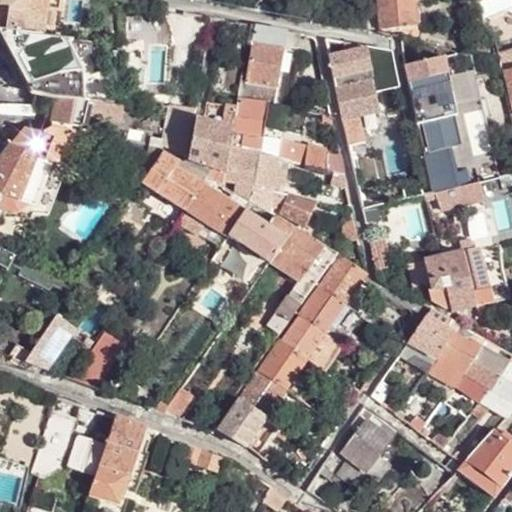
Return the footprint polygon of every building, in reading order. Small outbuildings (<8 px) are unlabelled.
[(0,0),(0,29),(38,35),(40,30),(45,0),(0,0)] [(58,0),(45,0),(40,30),(52,33),(58,0)] [(414,0),(378,0),(380,31),(417,28),(414,0)] [(511,3),(511,0),(495,0),(483,6),(485,15),(511,3)] [(226,20),(213,17),(210,34),(224,37),(226,20)] [(251,24),(240,22),(239,32),(244,33),(244,36),(249,37),(251,24)] [(253,47),(257,26),(251,24),(249,37),(249,45),(253,47)] [(287,31),(257,26),(253,47),(247,84),(277,89),(285,47),(287,31)] [(380,34),(400,38),(400,37),(418,42),(417,28),(380,31),(380,34)] [(81,98),(80,82),(78,72),(61,39),(38,35),(0,29),(0,34),(30,92),(53,96),(81,98)] [(302,34),(287,31),(285,47),(298,50),(302,34)] [(80,82),(88,81),(86,76),(96,71),(84,52),(84,43),(65,39),(61,39),(78,72),(80,82)] [(331,69),(338,68),(332,41),(325,39),(331,69)] [(298,50),(285,47),(277,89),(291,91),(298,50)] [(511,53),(498,55),(499,59),(502,73),(511,70),(511,53)] [(404,67),(408,83),(448,74),(445,58),(404,67)] [(332,75),(335,87),(371,80),(368,67),(332,75)] [(511,70),(502,73),(509,105),(510,112),(511,115),(511,70)] [(424,155),(463,147),(454,100),(451,85),(448,74),(408,83),(424,155)] [(335,87),(342,119),(348,144),(363,141),(364,140),(358,116),(378,111),(371,80),(335,87)] [(274,106),(277,89),(247,84),(241,83),(239,99),(269,105),(274,106)] [(50,121),(80,128),(82,119),(118,123),(120,103),(93,100),(86,99),(81,98),(53,96),(50,121)] [(231,147),(260,155),(263,138),(269,105),(239,99),(238,106),(234,127),(231,147)] [(234,127),(238,106),(228,105),(225,125),(234,127)] [(269,105),(263,138),(281,142),(282,139),(283,132),(286,114),(287,109),(274,106),(269,105)] [(510,112),(509,105),(496,108),(498,114),(510,112)] [(283,132),(289,133),(292,116),(286,114),(283,132)] [(332,117),(312,114),(311,120),(324,122),(325,125),(333,125),(332,117)] [(231,147),(234,127),(225,125),(193,119),(188,144),(185,159),(213,171),(226,175),(231,147)] [(11,145),(51,164),(62,164),(71,137),(72,132),(48,127),(44,129),(31,130),(25,127),(11,145)] [(185,159),(188,144),(161,135),(159,144),(185,159)] [(62,164),(70,164),(77,139),(71,137),(62,164)] [(298,142),(282,139),(281,142),(280,150),(290,151),(296,152),(298,142)] [(348,144),(350,159),(365,156),(363,141),(348,144)] [(337,173),(344,175),(340,154),(336,155),(331,153),(330,150),(311,144),(307,166),(337,173)] [(11,145),(0,158),(0,194),(2,195),(35,207),(51,164),(11,145)] [(260,155),(231,147),(226,175),(225,182),(234,184),(255,189),(260,155)] [(290,151),(280,150),(279,160),(288,161),(290,151)] [(183,209),(200,184),(177,169),(181,163),(161,152),(141,183),(183,209)] [(185,159),(184,165),(204,178),(210,181),(212,178),(213,171),(185,159)] [(273,186),(284,188),(290,162),(288,161),(279,160),(273,186)] [(200,184),(204,178),(184,165),(181,163),(177,169),(200,184)] [(225,182),(226,175),(213,171),(212,178),(224,185),(225,182)] [(442,175),(445,190),(470,185),(466,171),(442,175)] [(346,182),(344,175),(337,173),(336,186),(346,182)] [(511,186),(511,176),(500,179),(502,189),(511,186)] [(218,249),(218,248),(224,237),(227,236),(243,212),(249,204),(248,203),(234,195),(228,202),(219,196),(223,189),(210,181),(204,178),(200,184),(183,209),(174,222),(194,235),(203,223),(213,230),(218,233),(211,245),(218,249)] [(470,185),(445,190),(435,193),(440,213),(480,202),(477,183),(470,185)] [(232,194),(234,195),(248,203),(253,197),(255,189),(234,184),(232,194)] [(147,193),(138,187),(130,200),(140,205),(147,193)] [(274,218),(277,220),(279,214),(288,197),(272,192),(261,190),(253,197),(248,203),(249,204),(258,209),(274,218)] [(306,227),(317,204),(289,196),(288,197),(279,214),(306,227)] [(145,224),(124,209),(111,229),(132,243),(145,224)] [(274,218),(258,209),(258,211),(253,218),(267,227),(274,218)] [(341,244),(359,240),(352,212),(346,211),(347,220),(340,221),(341,244)] [(277,220),(274,218),(267,227),(253,218),(245,212),(243,212),(227,236),(234,242),(268,263),(292,229),(277,220)] [(337,256),(325,249),(292,229),(268,263),(298,282),(291,291),(304,301),(317,284),(329,268),(337,256)] [(0,248),(12,254),(17,243),(0,233),(0,248)] [(234,242),(227,236),(224,237),(218,248),(226,254),(234,242)] [(384,242),(370,245),(376,273),(390,270),(384,242)] [(0,261),(10,267),(12,264),(16,256),(12,254),(0,248),(0,261)] [(479,248),(461,252),(470,292),(487,288),(479,248)] [(424,261),(431,291),(421,293),(423,299),(430,302),(431,307),(442,312),(451,312),(474,306),(470,292),(461,252),(424,261)] [(16,256),(12,264),(67,293),(73,286),(16,256)] [(320,286),(347,305),(367,278),(366,273),(363,274),(340,258),(320,286)] [(421,293),(431,291),(424,261),(407,265),(414,295),(421,293)] [(320,286),(300,314),(301,314),(327,333),(338,318),(347,305),(320,286)] [(491,302),(487,288),(470,292),(474,306),(491,302)] [(291,291),(277,311),(290,321),(298,311),(304,301),(291,291)] [(431,309),(426,317),(454,333),(460,325),(432,308),(431,309)] [(280,335),(290,321),(277,311),(267,326),(280,335)] [(301,314),(282,342),(307,360),(327,333),(301,314)] [(2,361),(20,367),(23,362),(50,373),(78,335),(52,316),(28,352),(14,344),(2,361)] [(426,317),(409,342),(436,358),(454,333),(426,317)] [(327,333),(339,341),(350,326),(338,318),(327,333)] [(460,325),(454,333),(465,338),(469,331),(460,325)] [(307,360),(320,368),(324,363),(339,341),(327,333),(307,360)] [(463,373),(481,347),(465,338),(454,333),(436,358),(463,373)] [(259,371),(286,390),(296,376),(307,360),(282,342),(281,341),(259,371)] [(436,358),(409,342),(406,346),(413,352),(409,357),(428,370),(436,358)] [(70,379),(86,386),(89,379),(86,378),(98,360),(92,357),(98,349),(92,345),(75,370),(70,379)] [(399,355),(406,361),(409,357),(413,352),(406,346),(399,355)] [(463,373),(490,388),(509,363),(481,347),(463,373)] [(436,358),(428,370),(453,386),(463,373),(436,358)] [(296,376),(308,384),(317,373),(320,368),(307,360),(296,376)] [(490,388),(511,401),(511,364),(509,363),(490,388)] [(62,377),(70,379),(75,370),(66,367),(62,377)] [(239,399),(266,418),(276,403),(286,390),(259,371),(239,399)] [(479,403),(490,388),(463,373),(453,386),(479,403)] [(299,398),(308,384),(296,376),(286,390),(299,398)] [(370,396),(376,401),(380,404),(392,389),(381,381),(370,396)] [(137,392),(124,387),(117,397),(133,403),(137,392)] [(511,401),(490,388),(479,403),(489,409),(505,420),(511,411),(511,401)] [(286,390),(276,403),(288,412),(299,398),(286,390)] [(183,423),(187,414),(178,410),(181,402),(174,397),(168,405),(162,414),(183,423)] [(239,399),(217,429),(221,431),(244,448),(256,431),(266,418),(239,399)] [(162,414),(168,405),(159,402),(155,412),(162,414)] [(479,403),(470,414),(481,421),(489,409),(479,403)] [(347,429),(354,435),(366,420),(372,411),(365,406),(347,429)] [(144,428),(115,418),(106,446),(70,434),(75,419),(52,411),(31,473),(39,477),(67,467),(95,476),(89,495),(117,504),(122,489),(125,478),(126,478),(144,428)] [(380,430),(387,423),(372,411),(366,420),(380,430)] [(333,421),(339,426),(342,421),(336,416),(333,421)] [(410,426),(419,433),(425,426),(426,424),(416,417),(410,426)] [(377,457),(390,439),(380,430),(366,420),(354,435),(341,452),(347,457),(366,471),(377,457)] [(387,423),(380,430),(390,439),(397,431),(387,423)] [(419,433),(425,437),(430,431),(425,426),(419,433)] [(499,426),(494,432),(503,439),(507,434),(499,426)] [(153,432),(144,428),(126,478),(125,478),(122,489),(135,493),(150,452),(146,452),(153,432)] [(330,455),(324,463),(336,471),(347,457),(341,452),(354,435),(347,429),(330,455)] [(244,448),(256,456),(268,439),(256,431),(244,448)] [(468,460),(502,488),(511,472),(511,446),(503,439),(494,432),(493,431),(468,460)] [(434,444),(442,450),(452,438),(444,432),(434,444)] [(442,450),(447,454),(454,445),(457,447),(462,441),(454,434),(452,438),(442,450)] [(221,457),(188,444),(182,460),(215,472),(221,457)] [(312,450),(319,455),(323,448),(317,444),(312,450)] [(267,454),(262,460),(268,464),(272,458),(267,454)] [(347,457),(336,471),(356,485),(365,472),(366,471),(347,457)] [(366,471),(365,472),(377,482),(389,466),(377,457),(366,471)] [(443,468),(454,476),(464,465),(452,457),(451,458),(445,466),(443,468)] [(502,488),(468,460),(464,465),(454,476),(490,505),(502,488)] [(324,463),(318,473),(325,478),(329,471),(334,475),(331,479),(340,486),(344,482),(353,489),(356,485),(336,471),(324,463)] [(185,467),(180,465),(176,476),(181,478),(185,467)] [(329,471),(325,478),(329,482),(331,479),(334,475),(329,471)] [(276,491),(271,487),(268,494),(273,497),(276,491)] [(226,511),(227,511),(208,500),(208,501),(201,511),(226,511)]
